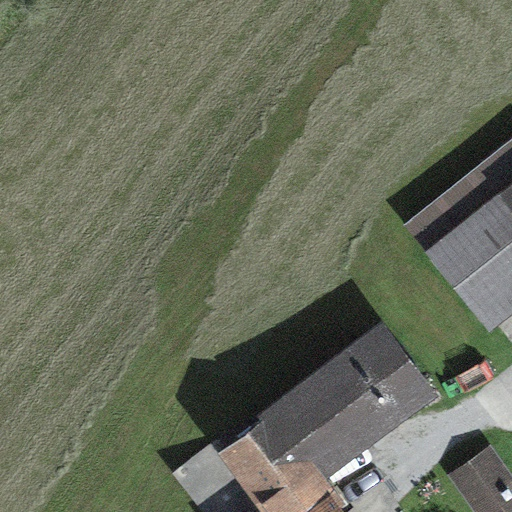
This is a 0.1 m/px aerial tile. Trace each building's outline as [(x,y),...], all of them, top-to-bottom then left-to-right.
[(511,295),(511,160),(421,236),(488,316),(511,295)] [(330,450),(415,382),(370,325),(261,411),(281,436),(330,450)] [(251,409),(217,438),(267,498),(302,469),(251,409)] [(511,511),(511,462),(493,433),(445,463),(477,511),(511,511)] [(350,511),(325,478),(279,511),(350,511)]
